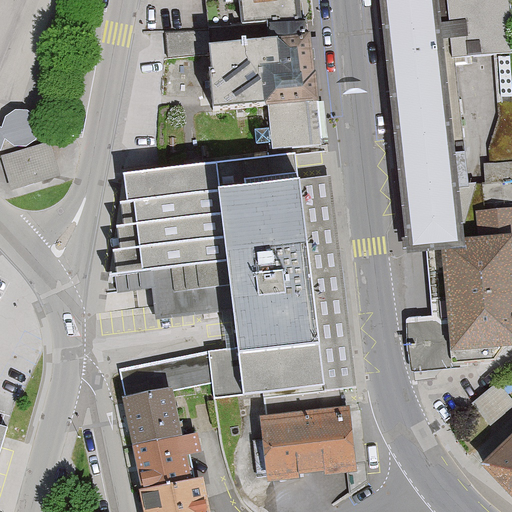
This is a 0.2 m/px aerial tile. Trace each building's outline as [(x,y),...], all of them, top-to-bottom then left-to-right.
[(300,22),(297,0),(204,0),(208,29),(300,22)] [(378,0),(400,254),(442,250),(463,248),(463,240),(458,185),(466,185),(455,56),(441,58),(435,0),(378,0)] [(511,31),(509,0),(435,0),(441,58),(455,56),(497,53),(511,51),(511,31)] [(267,104),(317,100),(316,74),(312,74),(310,37),(306,38),(306,21),(300,22),(208,29),(167,32),(168,56),(211,53),(212,109),(267,104)] [(511,51),(497,53),(503,132),(511,131),(511,51)] [(322,143),(317,100),(267,104),(271,148),(322,143)] [(3,122),(0,122),(0,146),(31,145),(30,109),(3,110),(3,122)] [(511,131),(503,132),(496,133),(492,144),(493,163),(483,163),(485,183),(466,185),(458,185),(463,240),(511,235),(511,131)] [(58,176),(47,143),(1,157),(11,190),(58,176)] [(322,383),(294,157),(124,177),(128,202),(136,202),(144,275),(154,273),(159,319),(236,310),(239,347),(122,373),(126,397),(174,389),(214,383),(215,397),(257,392),(322,383)] [(511,235),(463,240),(463,248),(442,250),(451,364),(492,361),(499,352),(499,347),(511,345),(511,235)] [(511,398),(496,382),(473,404),(492,425),(511,406),(511,398)] [(130,445),(182,435),(174,389),(126,397),(122,398),(130,445)] [(342,412),(340,391),(265,398),(267,417),(261,417),(264,440),(253,441),(256,474),(268,473),(268,481),(349,473),(351,492),(367,480),(360,411),(342,412)] [(196,433),(182,435),(130,445),(138,489),(191,479),(186,454),(200,452),(196,433)] [(511,435),(482,465),(511,495),(511,435)] [(191,479),(138,489),(142,511),(205,511),(199,478),(191,479)]
